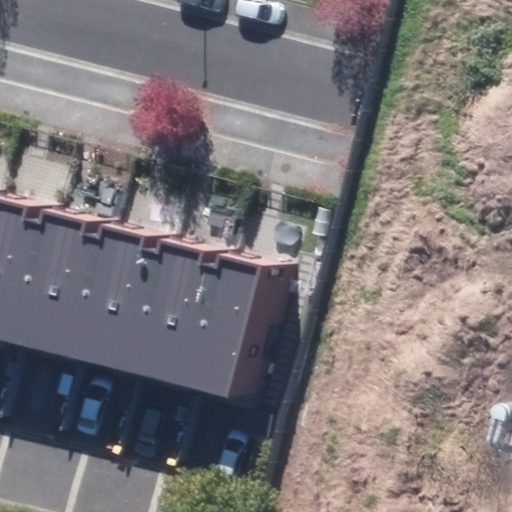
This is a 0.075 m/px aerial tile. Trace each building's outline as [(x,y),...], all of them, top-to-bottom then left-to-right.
[(0,177),(0,219),(10,180),(0,177)] [(10,180),(0,219),(0,318),(34,328),(69,195),(10,180)] [(69,195),(34,328),(93,342),(127,210),(69,195)] [(127,210),(93,342),(152,357),(186,225),(127,210)] [(186,225),(152,357),(210,372),(244,240),(186,225)] [(244,240),(210,372),(269,387),(303,255),(244,240)]
